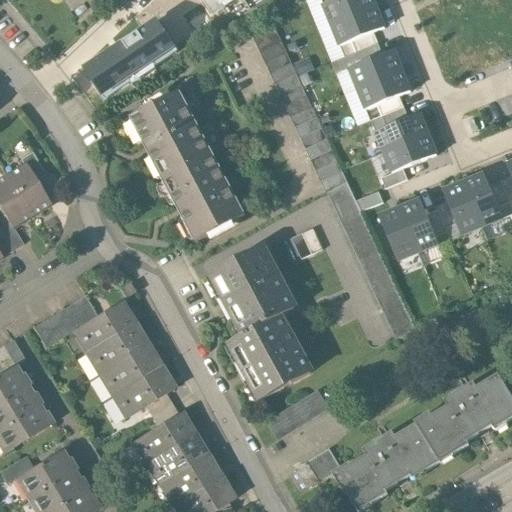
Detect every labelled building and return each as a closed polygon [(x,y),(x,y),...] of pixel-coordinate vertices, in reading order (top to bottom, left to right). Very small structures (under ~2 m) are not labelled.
[(222,10),(215,0),(201,0),(212,17),(222,10)] [(215,0),(222,10),(237,0),(215,0)] [(376,10),(372,0),(340,0),(323,7),(332,28),(376,10)] [(385,30),(376,10),(332,28),(340,48),(374,35),(385,30)] [(183,54),(158,16),(78,69),(103,107),(183,54)] [(325,195),(327,194),(347,185),(271,22),(250,32),(325,195)] [(374,35),(340,48),(345,60),(378,46),(374,35)] [(402,73),(394,52),(349,71),(358,92),(402,73)] [(411,94),(402,73),(358,92),(366,112),(399,98),(411,94)] [(183,90),(132,117),(166,180),(217,153),(183,90)] [(399,98),(366,112),(370,123),(404,109),(399,98)] [(404,109),(370,123),(375,135),(409,121),(404,109)] [(424,128),(420,116),(409,121),(375,135),(384,155),(427,137),(423,128),(424,128)] [(431,147),(427,137),(384,155),(392,176),(403,171),(437,157),(432,146),(431,147)] [(22,160),(24,164),(27,163),(37,180),(47,174),(33,153),(22,160)] [(217,153),(166,180),(199,242),(249,216),(217,153)] [(37,180),(27,163),(24,164),(7,175),(34,217),(39,214),(53,206),(37,180)] [(408,182),(403,171),(392,176),(381,180),(386,191),(408,182)] [(27,222),(34,217),(7,175),(0,179),(0,206),(10,223),(14,230),(27,222)] [(474,182),(464,186),(482,229),(503,221),(489,187),(484,176),(473,180),(474,182)] [(511,210),(511,180),(511,178),(500,182),(511,210)] [(489,187),(503,221),(511,216),(511,210),(500,182),(489,187)] [(347,185),(327,194),(397,343),(416,331),(361,214),(356,203),(347,185)] [(454,188),(443,193),(448,204),(461,237),(482,229),(464,186),(455,190),(454,188)] [(384,205),(379,194),(356,203),(361,214),(384,205)] [(410,208),(400,212),(418,255),(439,246),(436,239),(426,217),(420,202),(410,207),(410,208)] [(450,242),(461,237),(448,204),(437,209),(438,213),(447,234),(450,242)] [(391,214),(379,219),(398,263),(418,255),(400,212),(391,216),(391,214)] [(438,213),(426,217),(436,239),(447,234),(438,213)] [(14,230),(10,223),(0,228),(0,230),(2,233),(13,252),(24,245),(14,230)] [(312,230),(290,240),(299,260),(322,250),(312,230)] [(2,233),(0,234),(0,250),(4,258),(13,252),(2,233)] [(259,248),(203,276),(233,337),(278,315),(290,309),(259,248)] [(73,331),(98,317),(85,297),(34,328),(47,348),(73,331)] [(138,322),(126,300),(98,317),(73,331),(87,353),(138,322)] [(218,345),(251,406),(310,375),(278,315),(233,337),(218,345)] [(138,322),(87,353),(100,375),(151,343),(138,322)] [(0,376),(18,365),(26,360),(13,341),(0,348),(0,376)] [(151,343),(100,375),(113,397),(165,366),(151,343)] [(0,402),(30,384),(18,365),(0,376),(0,402)] [(165,366),(113,397),(125,419),(146,407),(166,395),(178,388),(165,366)] [(413,422),(416,427),(439,464),(468,447),(465,442),(492,426),(495,431),(511,420),(511,400),(506,391),(498,377),(476,390),(472,385),(444,402),(447,408),(430,418),(427,414),(413,422)] [(0,402),(0,429),(42,404),(30,384),(0,402)] [(328,409),(317,390),(264,422),(275,441),(328,409)] [(166,395),(146,407),(152,417),(173,405),(166,395)] [(42,404),(0,429),(0,449),(4,456),(55,425),(42,404)] [(173,405),(152,417),(159,428),(179,416),(173,405)] [(159,428),(133,444),(145,465),(198,433),(186,412),(179,416),(159,428)] [(340,470),(330,476),(344,499),(348,497),(356,511),(359,511),(386,496),(383,493),(411,477),(413,480),(439,464),(416,427),(394,440),(390,434),(361,452),(364,458),(349,467),(348,465),(340,470)] [(198,433),(145,465),(158,487),(211,455),(198,433)] [(74,465),(66,450),(15,480),(27,501),(78,471),(74,465)] [(330,476),(340,470),(327,450),(294,471),(306,490),(330,476)] [(211,455),(158,487),(172,509),(224,476),(211,455)] [(78,471),(27,501),(33,511),(52,511),(89,490),(86,484),(78,471)] [(224,476),(172,509),(173,511),(217,511),(230,505),(238,500),(224,476)] [(89,490),(52,511),(98,511),(101,510),(97,502),(89,490)]
